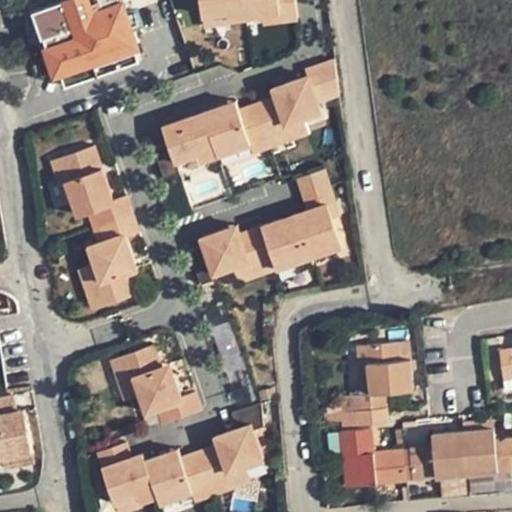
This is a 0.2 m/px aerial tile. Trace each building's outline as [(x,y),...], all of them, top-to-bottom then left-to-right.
[(57,0),(36,8),(56,71),(61,69),(66,84),(138,59),(134,45),(137,44),(131,26),(127,14),(123,0),(57,0)] [(198,0),(200,13),(229,9),(230,17),(243,15),(241,0),(198,0)] [(241,0),(243,15),(277,11),(278,20),(294,18),(291,0),(241,0)] [(229,9),(200,13),(201,25),(231,21),(230,17),(229,9)] [(136,11),(127,14),(131,26),(140,23),(136,11)] [(331,58),(303,68),(305,74),(270,86),(273,94),(251,102),(267,146),(306,132),(301,116),(318,109),(316,100),(336,93),(331,58)] [(267,146),(251,102),(236,107),(233,99),(201,111),(216,154),(248,142),(252,152),(267,146)] [(216,154),(201,111),(160,125),(166,141),(151,147),(162,178),(178,172),(174,160),(196,153),(198,160),(216,154)] [(91,144),(48,159),(62,200),(68,198),(75,215),(84,212),(90,227),(130,213),(124,195),(110,199),(91,144)] [(306,210),(293,214),(308,255),(340,244),(331,217),(338,214),(321,167),(295,177),(306,210)] [(136,231),(130,213),(90,227),(95,242),(85,245),(92,264),(85,266),(99,306),(134,294),(126,271),(134,268),(123,236),(136,231)] [(293,214),(260,226),(275,268),(308,255),(293,214)] [(187,250),(199,283),(215,278),(213,272),(229,266),(235,282),(275,268),(260,226),(239,234),(236,224),(200,236),(203,244),(187,250)] [(15,298),(7,299),(10,316),(18,315),(15,298)] [(238,320),(221,324),(238,400),(255,396),(238,320)] [(370,391),(361,392),(356,393),(357,407),(388,404),(387,389),(415,386),(412,356),(400,357),(398,339),(365,342),(370,391)] [(357,343),(361,392),(370,391),(365,342),(357,343)] [(152,344),(110,358),(123,398),(139,393),(145,411),(156,407),(161,423),(200,409),(194,390),(180,396),(172,373),(163,376),(160,366),(152,344)] [(511,345),(500,347),(504,378),(511,376),(511,345)] [(168,363),(160,366),(163,376),(172,373),(168,363)] [(343,395),(344,409),(357,407),(356,393),(343,395)] [(11,396),(0,398),(0,457),(30,453),(24,419),(15,421),(13,410),(11,396)] [(235,427),(191,442),(209,495),(251,480),(245,464),(262,458),(252,429),(262,425),(260,401),(229,411),(235,427)] [(389,420),(388,404),(357,407),(358,423),(389,420)] [(357,407),(344,409),(344,410),(345,419),(345,424),(358,423),(357,407)] [(22,409),(13,410),(15,421),(24,419),(22,409)] [(328,421),(345,419),(344,410),(328,411),(328,421)] [(495,416),(460,419),(461,428),(463,428),(496,425),(495,416)] [(496,425),(463,428),(466,472),(511,466),(511,435),(496,437),(496,425)] [(373,426),(329,431),(331,452),(342,451),(345,484),(407,478),(403,446),(375,448),(373,426)] [(414,477),(466,472),(463,428),(461,428),(433,431),(433,442),(410,445),(414,477)] [(124,441),(96,451),(114,502),(138,493),(140,500),(157,494),(144,459),(142,452),(130,456),(124,441)] [(191,442),(144,459),(157,494),(159,501),(192,490),(195,499),(209,495),(191,442)] [(410,445),(403,446),(407,478),(414,477),(410,445)] [(30,453),(0,457),(0,458),(1,468),(31,462),(30,453)] [(497,483),(496,474),(483,475),(483,484),(497,483)]
